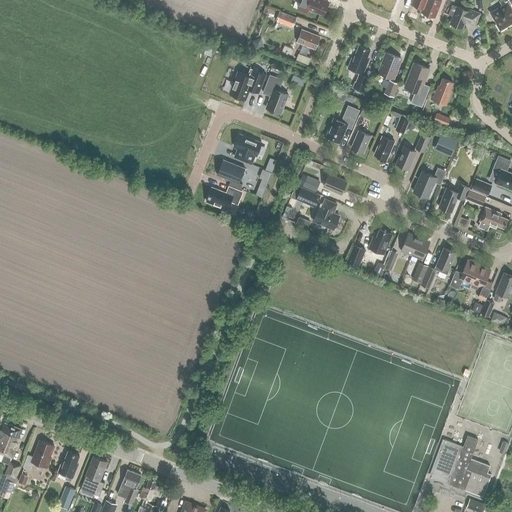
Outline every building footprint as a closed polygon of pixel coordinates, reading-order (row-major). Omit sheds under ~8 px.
[(306,12),(307,12),(306,12),(307,8),(323,15),(328,3),(321,0),(301,0),(298,9),(306,12)] [(412,0),(411,4),(423,8),(421,12),(426,0),(412,0)] [(426,0),(421,12),(434,17),(440,0),(426,0)] [(511,2),(511,0),(498,0),(502,6),(490,13),(497,23),(496,24),(500,30),(506,27),(506,26),(511,22),(511,11),(508,5),(511,2)] [(453,16),(450,23),(462,28),(465,21),(468,22),(468,23),(475,25),(480,13),(469,9),(468,11),(452,4),(448,14),(453,16)] [(276,15),(278,9),(267,6),(265,12),(276,15)] [(279,11),(276,19),(292,26),(296,18),(279,11)] [(296,42),(315,49),(320,37),(301,29),(296,42)] [(365,62),(370,50),(358,45),(355,53),(354,52),(347,68),(362,74),(367,63),(365,62)] [(300,52),(297,59),(310,64),(312,57),(300,52)] [(378,72),(393,79),(398,67),(397,66),(400,58),(387,52),(383,61),(382,61),(378,72)] [(414,63),(404,87),(419,93),(429,69),(414,63)] [(213,88),(221,90),(225,68),(217,66),(213,88)] [(245,100),(250,89),(259,92),(266,75),(250,68),(247,75),(237,71),(229,93),(245,100)] [(263,93),(271,96),(266,108),(280,114),(288,94),(278,90),(282,80),(270,75),(263,93)] [(292,82),(304,86),(307,79),(295,75),(292,82)] [(355,82),(353,87),(355,88),(353,91),(361,94),(362,91),(363,91),(368,78),(360,75),(358,83),(355,82)] [(439,86),(438,85),(432,100),(445,105),(451,91),(450,90),(453,82),(442,78),(439,86)] [(389,80),(384,93),(393,97),(398,84),(389,80)] [(331,96),(340,100),(343,102),(346,95),(334,90),(331,96)] [(424,99),(418,97),(413,109),(420,111),(424,99)] [(334,118),(326,137),(339,143),(346,127),(351,129),(359,110),(348,105),(341,121),(334,118)] [(372,109),(363,105),(360,115),(368,118),(372,109)] [(449,118),(436,113),(434,120),(447,125),(449,118)] [(394,129),(403,133),(408,121),(400,117),(394,129)] [(409,121),(407,128),(411,129),(414,128),(416,124),(409,121)] [(358,130),(351,148),(363,153),(370,135),(358,130)] [(430,137),(421,133),(414,148),(423,152),(430,137)] [(239,134),(234,147),(238,148),(234,157),(251,163),(254,155),(256,156),(261,143),(239,134)] [(440,134),(436,144),(446,148),(444,153),(451,156),(457,141),(440,134)] [(394,141),(381,136),(373,154),(386,160),(394,141)] [(408,169),(416,152),(403,146),(396,164),(408,169)] [(511,189),(511,173),(506,171),(510,161),(498,156),(492,170),(499,173),(495,183),(511,189)] [(217,174),(216,175),(231,180),(229,185),(240,189),(242,184),(239,183),(245,168),(222,159),(222,160),(224,161),(219,175),(217,174)] [(267,164),(265,170),(271,172),(274,167),(267,164)] [(413,191),(428,198),(434,182),(440,185),(446,171),(437,168),(434,176),(422,171),(413,191)] [(341,194),(346,182),(328,174),(323,186),(341,194)] [(315,191),(319,180),(306,175),(302,186),(315,191)] [(261,179),(259,186),(265,188),(268,182),(261,179)] [(472,188),(487,194),(491,185),(476,179),(472,188)] [(469,188),(459,183),(456,192),(446,188),(438,207),(451,212),(458,197),(464,200),(469,188)] [(295,199),(314,207),(319,194),(300,186),(295,199)] [(206,201),(227,210),(231,201),(237,204),(242,192),(229,187),(226,193),(212,188),(206,201)] [(485,196),(469,189),(465,199),(481,205),(485,196)] [(332,213),(336,204),(325,199),(321,208),(318,207),(313,220),(333,229),(339,216),(332,213)] [(500,216),(501,213),(485,207),(479,221),(495,228),(496,225),(504,228),(507,219),(500,216)] [(462,216),(459,224),(469,228),(472,220),(462,216)] [(245,217),(243,223),(250,226),(252,220),(245,217)] [(385,231),(379,229),(376,237),(373,238),(369,248),(383,254),(391,234),(386,232),(386,231),(385,230),(385,231)] [(400,250),(411,255),(419,237),(408,233),(400,250)] [(430,242),(419,237),(411,255),(422,259),(430,242)] [(358,266),(365,249),(354,245),(347,262),(358,266)] [(455,253),(443,248),(434,269),(437,270),(447,274),(455,253)] [(469,261),(467,260),(462,273),(455,270),(449,285),(458,289),(462,279),(471,283),(479,265),(477,264),(477,262),(470,259),(469,261)] [(388,260),(385,268),(391,270),(394,263),(388,260)] [(381,277),(386,265),(378,262),(373,274),(381,277)] [(428,266),(420,263),(413,280),(421,283),(428,266)] [(490,269),(479,265),(471,283),(472,283),(471,286),(481,290),(478,297),(485,300),(492,283),(485,280),(490,269)] [(434,269),(428,266),(421,283),(421,285),(429,288),(437,270),(434,269)] [(511,276),(503,273),(495,292),(496,293),(493,299),(499,301),(502,295),(508,298),(511,288),(511,276)] [(480,314),(488,317),(494,304),(486,301),(480,314)] [(1,430),(0,430),(0,452),(12,458),(20,438),(19,437),(22,429),(5,422),(2,430),(1,430)] [(443,439),(430,475),(437,477),(437,479),(447,483),(449,484),(483,496),(491,474),(487,473),(490,465),(471,458),(473,453),(478,439),(467,436),(463,447),(451,442),(443,439)] [(50,456),(54,445),(39,440),(33,457),(27,454),(23,467),(30,469),(33,462),(38,464),(36,467),(37,469),(42,471),(44,470),(45,467),(47,467),(51,457),(50,456)] [(508,444),(503,441),(499,452),(504,455),(508,444)] [(72,477),(73,478),(76,468),(74,467),(79,455),(68,451),(65,458),(63,458),(58,472),(67,475),(65,479),(70,481),(72,477)] [(86,475),(80,488),(81,488),(82,487),(99,493),(98,495),(99,496),(104,482),(99,481),(107,461),(93,456),(86,475)] [(15,478),(20,466),(10,462),(5,473),(15,478)] [(125,501),(132,504),(137,490),(136,489),(141,475),(127,469),(118,494),(126,498),(125,501)] [(25,484),(28,477),(21,474),(18,482),(25,484)] [(155,495),(160,497),(163,488),(156,485),(157,481),(149,478),(146,488),(144,487),(140,496),(150,500),(153,502),(155,495)] [(11,493),(14,483),(4,479),(1,489),(11,493)] [(65,486),(57,504),(67,508),(75,490),(65,486)] [(138,511),(157,511),(159,504),(142,499),(138,511)] [(478,511),(483,511),(486,505),(469,499),(466,508),(478,511)] [(106,500),(101,511),(113,511),(117,504),(106,500)] [(180,511),(204,511),(205,509),(186,502),(182,511),(181,511),(180,511)] [(99,511),(102,505),(96,503),(95,508),(92,507),(90,511),(99,511)]
